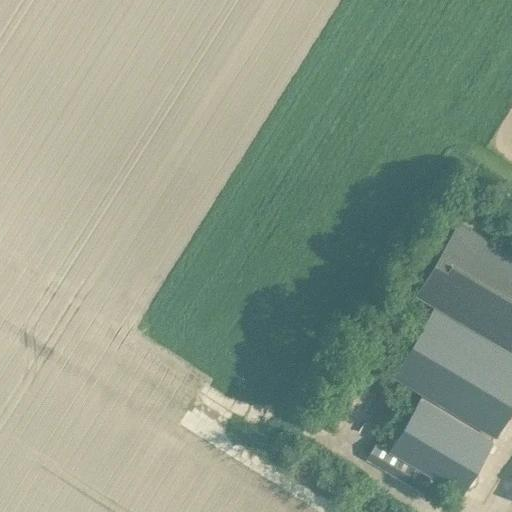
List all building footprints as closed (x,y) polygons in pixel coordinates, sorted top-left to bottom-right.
[(511,252),(454,218),(414,287),(511,345),(511,252)] [(511,401),(511,347),(432,300),(391,370),(495,431),(511,401)] [(363,373),(347,395),(356,402),(372,380),(363,373)] [(461,488),(492,436),(419,393),(388,444),(461,488)] [(348,433),(354,405),(337,401),(332,430),(348,433)] [(441,476),(403,453),(393,470),(431,493),(441,476)]
